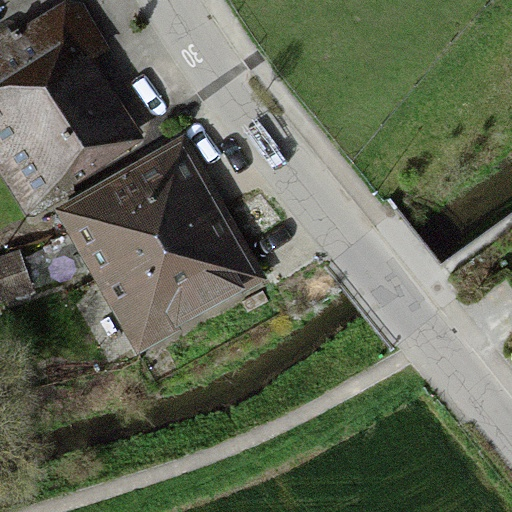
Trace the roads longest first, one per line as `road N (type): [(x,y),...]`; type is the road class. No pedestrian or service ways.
road 1 (residential): [(511,439),(203,47),(180,0)]
road 2 (track): [(27,511),(239,444),(432,343)]
